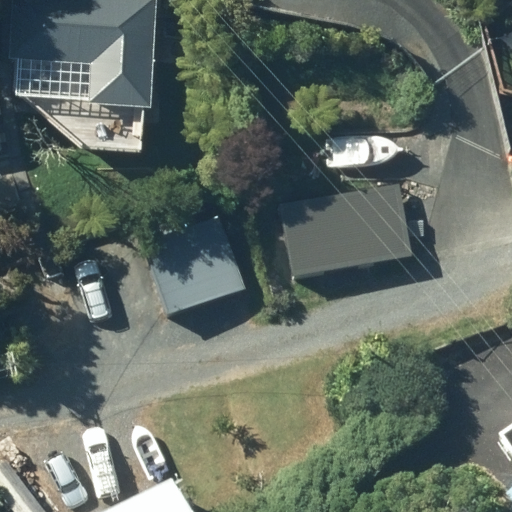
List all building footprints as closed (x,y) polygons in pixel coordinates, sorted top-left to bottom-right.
[(119,0),(11,0),(8,66),(90,70),(88,111),(151,115),(155,3),(119,0)] [(322,0),(241,0),(240,7),(319,21),(322,0)] [(331,68),(318,69),(317,80),(330,80),(331,68)] [(318,155),(302,155),(302,170),(318,170),(318,155)] [(295,279),(411,257),(404,220),(419,218),(413,183),(261,212),(272,267),(292,263),(295,279)] [(167,317),(243,293),(222,220),(146,246),(167,317)] [(0,496),(11,511),(44,511),(3,455),(0,456),(0,496)] [(511,511),(511,479),(486,503),(493,511),(511,511)] [(183,511),(169,483),(111,511),(183,511)] [(480,511),(467,495),(445,511),(480,511)]
